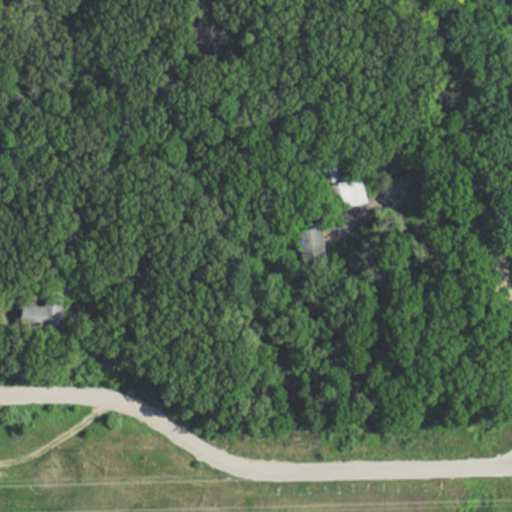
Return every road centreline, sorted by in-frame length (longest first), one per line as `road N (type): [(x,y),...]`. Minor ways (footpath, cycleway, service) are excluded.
road 1 (residential): [(511,462),(237,474),(137,410),(90,399),(0,397)]
road 2 (residential): [(511,319),(458,59),(426,0)]
